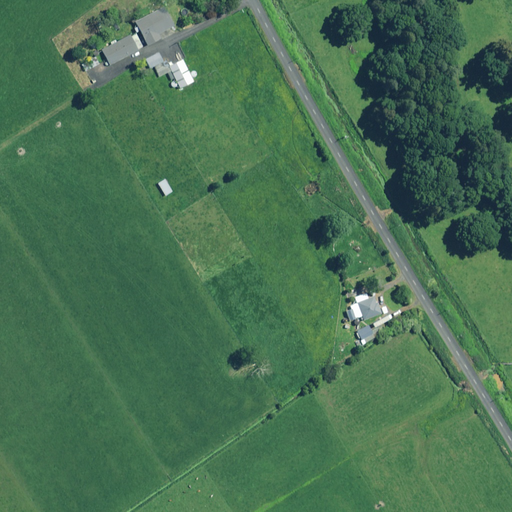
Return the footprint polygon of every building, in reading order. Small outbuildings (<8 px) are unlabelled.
[(137,33),(139,32),(146,46),(160,38),(158,34),(172,26),(163,8),(138,21),(133,24),(137,33)] [(143,48),(135,32),(101,50),(108,65),(143,48)] [(163,62),(159,53),(145,59),(149,68),(163,62)] [(98,64),(94,57),(81,64),(84,71),(98,64)] [(167,73),(170,80),(168,81),(171,87),(177,84),(179,88),(193,82),(182,60),(164,68),(162,63),(153,68),(158,77),(167,73)] [(171,192),(164,179),(157,183),(164,196),(171,192)] [(365,300),(363,295),(354,298),(356,303),(349,306),(350,309),(344,311),(348,321),(361,316),(363,320),(380,314),(373,296),(365,300)] [(374,338),(368,326),(360,321),(359,331),(355,332),(360,340),(362,339),(365,343),(374,338)]
